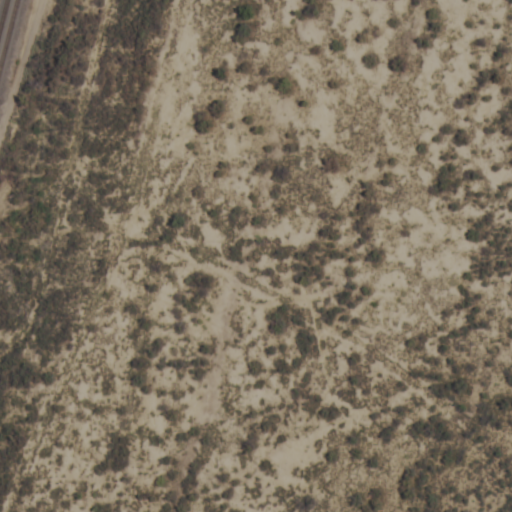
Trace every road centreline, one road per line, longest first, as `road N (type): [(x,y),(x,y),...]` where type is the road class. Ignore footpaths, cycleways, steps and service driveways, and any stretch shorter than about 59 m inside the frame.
road 1 (track): [(71,511),(172,237),(177,165),(215,0)]
road 2 (track): [(148,0),(64,274),(0,392)]
road 3 (track): [(511,480),(388,413),(172,237)]
